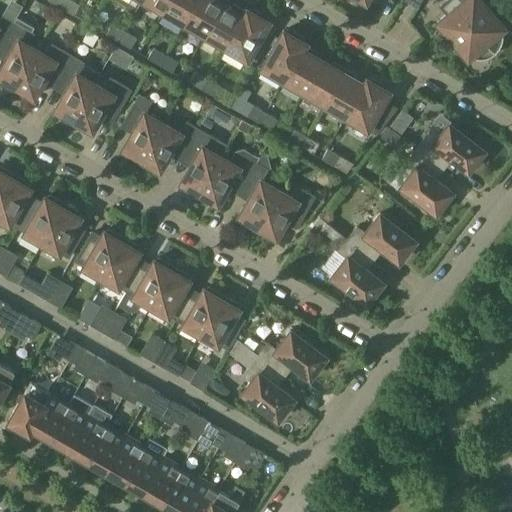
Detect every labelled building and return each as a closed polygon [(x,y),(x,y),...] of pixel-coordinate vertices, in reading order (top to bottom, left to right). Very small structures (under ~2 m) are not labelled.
[(70,0),(64,0),(60,7),(72,14),(78,4),(70,0)] [(116,0),(125,5),(124,7),(134,13),(141,0),(116,0)] [(144,0),(163,11),(168,0),(144,0)] [(168,0),(163,11),(183,23),(196,0),(168,0)] [(196,0),(183,23),(204,35),(223,2),(219,0),(196,0)] [(494,53),(449,0),(446,0),(440,6),(447,13),(437,22),(439,24),(436,26),(445,36),(447,34),(467,58),(469,56),(471,57),(474,58),(477,58),(479,58),(482,58),(485,58),(487,57),(490,56),(492,54),(494,53)] [(449,0),(494,53),(496,51),(498,49),(499,47),(501,44),(501,42),(502,39),(502,37),(503,34),(502,31),(502,29),(504,27),(480,0),(449,0)] [(232,7),(223,2),(204,35),(225,47),(247,9),(246,8),(245,11),(234,4),(232,7)] [(247,9),(225,47),(247,59),(268,21),(260,17),(262,14),(250,7),(249,10),(247,9)] [(0,42),(1,43),(13,21),(2,15),(0,19),(0,42)] [(11,49),(0,69),(0,77),(0,78),(0,81),(13,89),(36,49),(27,44),(33,33),(31,32),(34,27),(16,17),(13,21),(1,43),(11,49)] [(112,24),(106,34),(118,41),(124,31),(112,24)] [(283,80),(305,42),(303,41),(304,39),(293,32),(291,35),(283,30),(261,68),(283,80)] [(124,31),(118,41),(130,48),(136,38),(124,31)] [(306,43),(305,42),(283,80),(304,92),(322,60),(314,54),(315,51),(304,45),(306,43)] [(59,77),(72,55),(52,44),(46,55),(36,49),(13,89),(28,97),(29,94),(33,97),(48,71),(59,77)] [(153,48),(148,58),(160,65),(166,55),(153,48)] [(70,83),(55,109),(59,111),(57,114),(71,122),(94,83),(100,74),(82,63),(82,61),(72,55),(59,77),(70,83)] [(166,55),(160,65),(172,72),(178,62),(166,55)] [(331,65),(322,60),(304,92),(324,104),(345,69),(333,62),(331,65)] [(357,75),(345,69),(324,104),(345,116),(367,78),(366,78),(363,83),(355,79),(357,75)] [(195,72),(189,82),(201,89),(207,79),(195,72)] [(110,77),(104,88),(94,83),(71,122),(86,131),(88,128),(92,130),(107,104),(117,111),(130,89),(110,77)] [(367,78),(345,116),(367,129),(376,134),(397,107),(384,99),(389,91),(380,86),(382,83),(370,77),(369,79),(367,78)] [(207,79),(201,89),(213,96),(219,86),(207,79)] [(420,119),(433,99),(418,90),(405,111),(420,119)] [(127,116),(137,122),(122,148),(126,150),(125,153),(139,162),(162,122),(144,111),(150,101),(139,94),(127,116)] [(253,105),(247,115),(259,122),(265,112),(253,105)] [(265,112),(259,122),(271,130),(277,119),(265,112)] [(405,123),(396,116),(390,124),(399,131),(405,123)] [(242,119),(237,127),(247,133),(252,125),(242,119)] [(185,150),(197,128),(187,122),(180,132),(162,122),(139,162),(153,170),(155,167),(159,169),(174,144),(185,150)] [(431,128),(416,147),(438,164),(446,153),(467,170),(470,166),(473,168),(483,155),(480,153),(483,149),(466,136),(469,134),(455,123),(453,126),(448,122),(440,134),(431,128)] [(388,126),(382,135),(393,143),(399,134),(388,126)] [(195,156),(180,182),(184,184),(183,187),(197,195),(220,156),(226,145),(217,139),(197,128),(185,150),(195,156)] [(301,146),(306,136),(295,129),(289,140),(301,146)] [(318,143),(306,136),(301,146),(313,153),(318,143)] [(438,164),(416,147),(401,167),(409,174),(401,185),(405,189),(403,191),(416,202),(418,199),(435,212),(438,208),(441,210),(451,197),(448,195),(451,191),(429,174),(438,164)] [(220,156),(197,195),(212,204),(213,201),(217,203),(232,177),(243,183),(256,162),(258,157),(243,148),(235,150),(229,161),(220,156)] [(327,148),(321,158),(333,165),(339,155),(327,148)] [(256,162),(243,183),(253,189),(239,215),(243,218),(241,221),(255,229),(278,189),(260,179),(267,168),(256,162)] [(0,198),(14,174),(0,166),(0,198)] [(28,183),(14,174),(0,198),(0,218),(9,223),(10,222),(17,226),(33,199),(26,194),(30,187),(27,186),(28,183)] [(303,189),(296,200),(278,189),(255,229),(270,237),(272,234),(276,237),(290,211),(301,217),(314,195),(303,189)] [(41,203),(33,199),(17,226),(25,230),(24,232),(41,242),(64,203),(49,195),(48,198),(45,196),(41,203)] [(78,211),(64,203),(41,242),(59,252),(60,250),(68,255),(84,228),(76,223),(80,216),(77,214),(78,211)] [(327,208),(320,217),(329,223),(333,218),(332,212),(327,208)] [(347,238),(368,254),(377,243),(398,260),(401,256),(404,258),(414,245),(411,243),(414,239),(397,227),(399,224),(386,214),(384,216),(379,213),(364,232),(356,226),(347,238)] [(326,222),(322,228),(342,244),(338,249),(346,256),(331,275),(336,279),(334,281),(347,292),(349,289),(366,302),(369,298),(372,300),(382,287),(379,285),(382,281),(360,265),(368,254),(347,238),(326,222)] [(100,276),(123,237),(108,229),(107,232),(104,230),(100,237),(91,232),(76,260),(84,265),(83,266),(100,276)] [(123,237),(100,276),(118,286),(119,285),(126,289),(142,262),(135,257),(139,250),(136,249),(137,246),(123,237)] [(126,289),(118,304),(131,312),(136,310),(142,300),(150,305),(173,266),(158,258),(157,261),(154,259),(150,266),(142,262),(126,289)] [(12,264),(6,275),(17,281),(23,270),(12,264)] [(173,266),(150,305),(168,315),(169,314),(176,318),(192,291),(184,286),(188,279),(185,278),(187,275),(173,266)] [(23,272),(17,282),(30,290),(36,280),(23,272)] [(69,287),(58,281),(48,300),(58,306),(69,287)] [(192,291),(176,318),(184,322),(183,324),(200,334),(223,295),(208,287),(206,290),(203,288),(199,295),(192,291)] [(223,295),(200,334),(217,344),(219,342),(227,347),(243,320),(234,315),(238,308),(235,306),(237,303),(223,295)] [(0,305),(0,319),(1,320),(10,306),(2,301),(0,305)] [(102,331),(113,312),(102,306),(91,325),(102,331)] [(113,312),(102,331),(112,337),(127,346),(132,336),(121,330),(118,328),(123,318),(113,312)] [(41,324),(33,319),(24,334),(32,338),(41,324)] [(258,354),(279,370),(287,360),(309,376),(312,372),(315,375),(325,362),(322,360),(325,356),(308,343),(310,340),(297,330),(295,333),(290,329),(275,349),(267,342),(258,354)] [(152,360),(163,341),(151,335),(141,353),(152,360)] [(258,354),(236,338),(227,350),(249,366),(243,374),(251,380),(242,392),(247,395),(245,398),(258,408),(260,405),(277,418),(293,398),(271,381),(279,370),(258,354)] [(77,345),(70,340),(61,355),(69,360),(77,345)] [(69,360),(76,364),(85,349),(77,345),(69,360)] [(170,357),(165,367),(178,374),(183,365),(170,357)] [(0,393),(14,370),(0,362),(0,393)] [(115,366),(107,362),(99,377),(106,381),(115,366)] [(183,365),(178,374),(191,381),(197,370),(184,363),(183,365)] [(106,381),(113,386),(122,371),(115,366),(106,381)] [(25,428),(28,430),(50,391),(31,380),(8,418),(12,421),(11,424),(23,431),(25,428)] [(152,388),(144,384),(136,399),(143,403),(152,388)] [(143,403),(151,407),(159,392),(152,388),(143,403)] [(50,391),(28,430),(29,430),(30,429),(39,434),(41,431),(50,436),(69,402),(50,391)] [(69,402),(50,436),(58,441),(56,444),(66,450),(92,405),(74,394),(69,402)] [(92,405),(66,450),(77,456),(79,452),(87,457),(106,424),(112,414),(93,403),(92,405)] [(189,410),(182,405),(173,420),(181,424),(189,410)] [(181,424),(188,429),(197,414),(189,410),(181,424)] [(125,435),(106,424),(87,457),(95,462),(94,466),(104,471),(125,435)] [(227,431),(219,427),(211,442),(218,446),(227,431)] [(218,446),(226,450),(234,436),(227,431),(218,446)] [(125,435),(104,471),(114,477),(116,474),(124,479),(144,445),(125,435)] [(144,445),(124,479),(133,484),(131,487),(141,493),(162,456),(165,451),(167,448),(148,437),(144,445)] [(265,453),(257,449),(248,464),(256,468),(265,453)] [(162,456),(141,493),(151,499),(153,496),(162,501),(181,467),(162,456)] [(180,511),(200,478),(181,467),(162,501),(170,506),(168,509),(173,511),(180,511)] [(200,478),(180,511),(204,511),(218,489),(200,478)] [(218,489),(204,511),(232,511),(238,500),(244,489),(235,484),(229,495),(218,489)]
